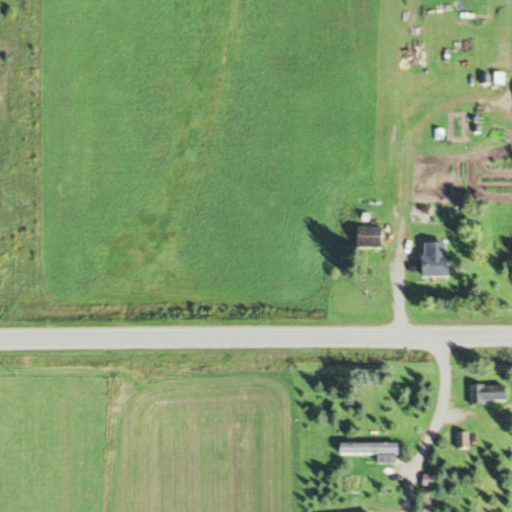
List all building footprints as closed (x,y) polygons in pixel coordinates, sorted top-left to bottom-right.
[(360,227),(360,248),(389,248),(389,227),(360,227)] [(431,276),(457,276),(456,242),(430,243),(431,276)] [(474,402),(511,402),(511,384),(474,385),(474,402)] [(463,449),(473,448),(472,433),(462,433),(463,449)] [(380,462),(404,462),(404,442),(344,443),(344,453),(380,453),(380,462)]
